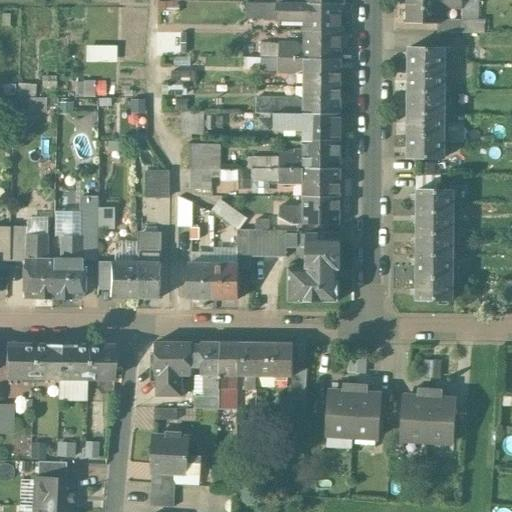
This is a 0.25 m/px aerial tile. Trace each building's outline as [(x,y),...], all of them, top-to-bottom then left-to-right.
[(462,0),(407,0),(407,23),(441,23),(441,9),(462,9),(462,0)] [(477,0),(462,0),(462,9),(462,16),(477,16),(477,0)] [(179,2),(158,1),(158,12),(179,12),(179,2)] [(341,3),(280,3),(264,3),(264,19),(305,20),(304,30),(305,30),(305,31),(341,30),(341,3)] [(484,20),(462,19),(462,33),(483,33),(484,20)] [(341,30),(305,31),(305,46),(294,42),(280,41),(280,42),(280,57),(341,58),(341,30)] [(82,43),(82,60),(113,59),(112,42),(82,43)] [(280,42),(254,42),(254,57),(280,57),(280,42)] [(447,76),(463,74),(461,44),(444,46),(447,76)] [(444,47),(408,46),(408,68),(444,69),(444,47)] [(254,57),(253,57),(253,65),(261,65),(261,69),(279,69),(280,57),(254,57)] [(341,58),(280,57),(279,69),(279,72),(294,72),(305,67),(304,85),(340,85),(341,58)] [(444,69),(408,68),(408,90),(444,91),(444,69)] [(195,70),(172,70),(172,79),(195,79),(195,70)] [(96,80),(86,80),(86,96),(95,96),(96,80)] [(45,109),(44,95),(35,95),(34,81),(16,82),(17,110),(45,109)] [(340,85),(304,85),(304,101),(293,97),(279,97),(279,112),(340,112),(340,85)] [(444,91),(408,90),(408,112),(444,113),(444,91)] [(279,97),(256,97),(256,113),(275,113),(279,113),(279,112),(279,97)] [(197,98),(175,98),(175,110),(197,110),(197,98)] [(204,112),(183,112),(183,134),(204,134),(204,112)] [(340,112),(279,112),(279,113),(275,113),(274,129),(304,129),(304,139),(340,139),(340,112)] [(444,113),(408,112),(408,134),(443,135),(444,113)] [(443,135),(408,134),(407,156),(443,157),(443,135)] [(340,139),(304,139),(304,148),(292,148),(292,153),(279,152),(279,157),(278,169),(339,170),(340,139)] [(220,143),(191,143),(191,168),(220,168),(220,143)] [(279,157),(249,157),(249,169),(252,169),(278,169),(279,157)] [(220,168),(191,168),(190,188),(211,188),(211,176),(220,176),(220,168)] [(278,169),(252,169),(252,176),(261,177),(261,179),(266,179),(278,180),(278,169)] [(339,170),(278,169),(278,180),(278,184),(292,184),(303,177),(303,195),(339,195),(339,170)] [(169,197),(168,171),(143,171),(143,197),(169,197)] [(439,173),(415,174),(416,188),(439,187),(439,173)] [(453,190),(417,189),(417,211),(453,212),(453,190)] [(193,200),(179,194),(178,226),(192,226),(193,200)] [(339,195),(303,195),(303,206),(278,206),(278,217),(292,222),(339,223),(339,195)] [(96,209),(96,197),(81,197),(81,236),(81,256),(96,256),(96,233),(96,209)] [(246,217),(221,198),(213,209),(238,228),(246,217)] [(9,202),(0,201),(0,226),(8,227),(9,202)] [(114,232),(113,209),(96,209),(96,233),(114,232)] [(453,212),(417,211),(417,233),(453,233),(453,212)] [(268,218),(257,218),(256,229),(268,229),(268,218)] [(8,227),(0,226),(0,260),(9,261),(10,227),(8,227)] [(25,227),(10,227),(9,261),(24,261),(25,260),(46,260),(46,236),(25,236),(25,227)] [(238,228),(237,228),(237,247),(237,255),(238,255),(249,255),(249,229),(238,228)] [(256,229),(249,229),(249,255),(286,256),(286,229),(268,229),(256,229)] [(161,233),(135,233),(135,257),(150,257),(150,261),(160,261),(161,233)] [(324,238),(315,233),(300,233),(300,240),(305,240),(305,259),(314,259),(314,267),(338,267),(339,238),(324,238)] [(453,233),(417,233),(416,255),(453,255),(453,233)] [(81,236),(60,236),(60,260),(53,260),(52,297),(80,297),(81,256),(81,236)] [(237,247),(218,247),(218,262),(238,262),(238,255),(237,255),(237,247)] [(453,255),(416,255),(416,277),(452,277),(453,255)] [(135,257),(120,256),(120,261),(109,261),(108,297),(135,298),(135,257)] [(150,257),(135,257),(135,298),(160,298),(160,261),(150,261),(150,257)] [(46,260),(25,260),(24,261),(24,296),(52,297),(53,260),(46,260)] [(213,262),(188,262),(188,298),(212,299),(213,262)] [(218,262),(213,262),(212,299),(237,299),(238,262),(218,262)] [(314,267),(290,266),(289,300),(322,300),(322,298),(338,298),(338,277),(332,277),(332,269),(338,269),(338,267),(314,267)] [(452,277),(416,277),(416,299),(452,299),(452,277)] [(192,342),(155,342),(155,375),(157,375),(157,396),(182,396),(183,375),(191,375),(192,367),(199,367),(202,366),(201,375),(204,375),(204,395),(220,396),(220,389),(220,375),(221,343),(220,343),(220,342),(202,342),(202,344),(191,344),(192,342)] [(238,343),(221,343),(220,375),(229,375),(238,375),(238,343)] [(257,343),(238,343),(238,375),(247,375),(256,375),(257,343)] [(275,343),(257,343),(256,375),(274,376),(275,343)] [(293,344),(275,343),(274,376),(292,376),(293,368),(293,344)] [(32,345),(5,344),(4,377),(32,378),(32,345)] [(59,345),(32,345),(32,378),(59,378),(59,345)] [(86,345),(59,345),(59,378),(85,378),(86,345)] [(113,346),(86,345),(85,378),(113,379),(113,346)] [(358,356),(350,355),(349,371),(357,372),(358,356)] [(366,357),(358,356),(357,372),(365,373),(366,357)] [(433,361),(425,360),(424,376),(431,376),(433,361)] [(441,361),(433,361),(431,376),(439,377),(441,361)] [(304,368),(293,368),(292,376),(292,400),(304,400),(304,368)] [(230,389),(220,389),(220,396),(219,409),(237,409),(238,375),(229,375),(229,381),(231,381),(230,389)] [(229,375),(220,375),(220,389),(230,389),(231,381),(229,381),(229,375)] [(256,375),(247,375),(247,381),(245,381),(245,389),(256,389),(256,375)] [(356,384),(343,383),(343,384),(339,383),(338,392),(330,391),(327,434),(352,436),(356,384)] [(368,385),(356,384),(352,436),(378,438),(381,394),(372,394),(372,386),(368,385)] [(414,388),(413,396),(405,396),(402,439),(427,441),(431,389),(418,388),(414,388)] [(447,390),(443,390),(431,389),(427,441),(453,443),(455,399),(447,398),(447,390)] [(204,395),(195,395),(195,408),(219,409),(220,396),(204,395)] [(13,404),(0,404),(0,433),(12,434),(13,404)] [(177,408),(154,408),(154,420),(177,420),(177,408)] [(166,432),(166,437),(153,436),(151,471),(152,471),(175,472),(200,473),(201,456),(188,455),(189,438),(181,437),(181,433),(166,432)] [(73,455),(73,441),(55,440),(54,454),(73,455)] [(65,462),(37,461),(37,478),(65,480),(65,462)] [(175,472),(152,471),(152,483),(174,484),(175,472)] [(37,478),(36,478),(35,506),(72,508),(73,480),(65,480),(37,478)] [(174,484),(152,483),(150,506),(173,507),(174,484)]
